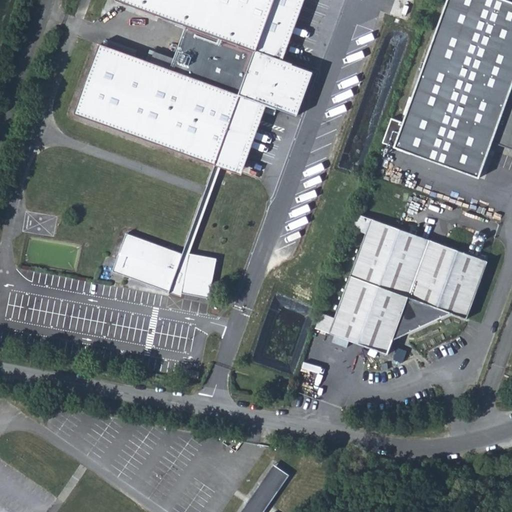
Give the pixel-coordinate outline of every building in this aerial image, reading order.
[(124,0),(168,16),(188,23),(175,57),(171,69),(151,62),(101,44),(76,112),(216,163),(222,165),(238,171),(263,102),(278,107),(299,114),(317,69),(281,56),(302,0),(124,0)] [(511,0),(449,0),(405,121),(393,116),(385,139),(484,176),(497,141),(511,146),(511,0)] [(155,50),(151,62),(171,69),(175,57),(155,50)] [(222,165),(216,163),(183,252),(184,253),(180,264),(187,265),(190,251),(191,252),(222,165)] [(373,218),(359,213),(354,227),(368,232),(373,218)] [(337,316),(332,331),(391,353),(396,338),(454,311),(470,317),(491,261),(373,218),(368,232),(337,316)] [(127,232),(113,270),(171,291),(173,286),(183,288),(182,291),(210,296),(218,257),(191,252),(190,251),(187,265),(180,264),(184,253),(183,252),(127,232)] [(183,288),(173,286),(171,291),(182,295),(182,291),(183,288)] [(337,316),(323,311),(318,326),(332,331),(337,316)]
